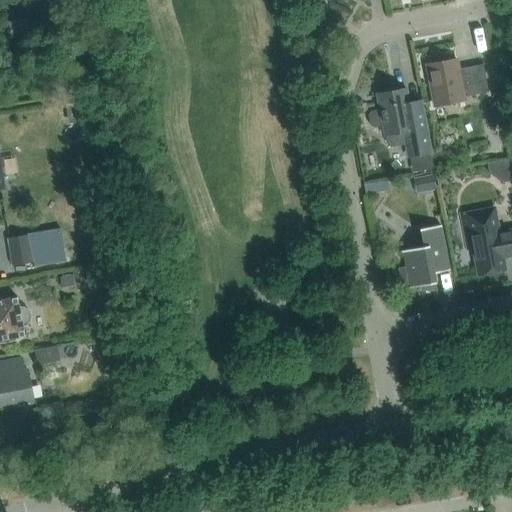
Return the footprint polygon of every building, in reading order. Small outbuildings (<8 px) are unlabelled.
[(456,59),(427,65),(435,107),(464,101),(463,97),(488,92),(483,65),(466,68),(466,70),(459,72),(456,59)] [(371,111),(368,115),(370,126),(374,128),(383,127),(384,135),(385,135),(387,144),(390,148),(408,144),(410,157),(431,153),(428,136),(423,110),(421,101),(409,104),(406,89),(374,96),(375,97),(377,96),(379,110),(371,111)] [(500,102),(488,104),(492,124),(504,121),(500,102)] [(447,183),(445,171),(437,172),(439,185),(447,183)] [(425,188),(436,186),(434,175),(423,177),(425,188)] [(389,191),(387,182),(364,185),(365,194),(389,191)] [(477,275),(506,270),(503,256),(510,255),(510,257),(511,256),(511,229),(498,232),(494,208),(460,215),(467,249),(472,248),(477,275)] [(420,286),(420,291),(435,290),(436,291),(437,291),(431,259),(435,258),(434,252),(445,250),(441,225),(419,229),(423,247),(399,252),(399,253),(403,252),(406,267),(398,269),(402,288),(397,289),(397,291),(420,286)] [(29,234),(8,238),(12,266),(34,263),(33,262),(43,261),(41,249),(31,251),(29,234)] [(75,286),(73,273),(59,276),(62,289),(75,286)] [(9,299),(8,296),(0,297),(0,343),(17,341),(16,338),(24,336),(23,327),(27,325),(30,322),(31,317),(30,313),(27,309),(23,307),(19,307),(17,298),(9,299)] [(36,351),(38,363),(58,360),(56,348),(36,351)] [(23,370),(21,358),(0,362),(0,405),(13,403),(14,409),(34,405),(27,369),(23,370)] [(62,416),(60,404),(36,409),(39,421),(62,416)] [(155,445),(143,448),(145,459),(157,457),(155,445)]
